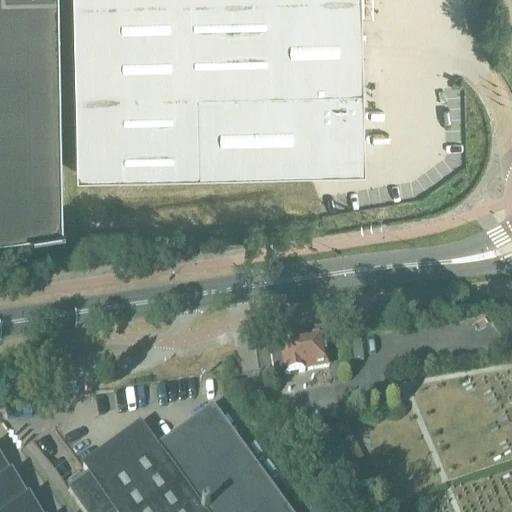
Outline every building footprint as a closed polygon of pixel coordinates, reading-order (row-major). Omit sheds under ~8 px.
[(0,0),(0,234),(62,224),(57,0),(0,0)] [(360,0),(72,0),(76,172),(316,167),(316,163),(360,162),(358,90),(362,90),(360,0)] [(299,340),(304,371),(328,367),(323,336),(299,340)] [(285,376),(304,372),(304,371),(299,340),(299,339),(279,342),(281,354),(271,356),(273,372),(284,371),(285,376)] [(286,511),(257,473),(251,465),(229,435),(230,434),(212,409),(158,449),(156,451),(151,445),(152,444),(139,427),(92,462),(93,463),(82,470),(78,473),(62,484),(81,511),(286,511)] [(315,415),(307,420),(294,429),(307,448),(328,433),(315,415)] [(0,511),(35,511),(0,463),(0,511)]
